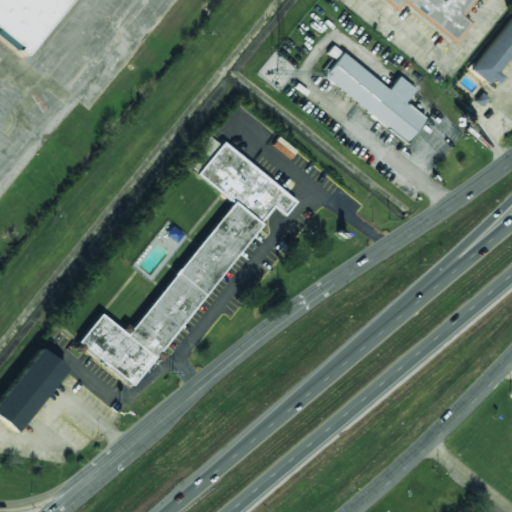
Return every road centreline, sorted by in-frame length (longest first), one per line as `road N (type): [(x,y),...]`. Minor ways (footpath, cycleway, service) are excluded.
road 1 (motorway): [(511,221),(161,511)]
road 2 (secondary): [(511,157),(283,318),(156,426)]
road 3 (motorway): [(229,511),(511,276)]
road 4 (secondary): [(344,511),(511,350)]
road 5 (motorway): [(511,200),(418,300)]
